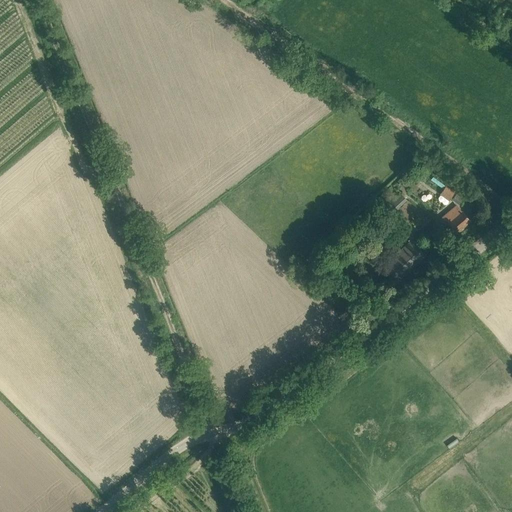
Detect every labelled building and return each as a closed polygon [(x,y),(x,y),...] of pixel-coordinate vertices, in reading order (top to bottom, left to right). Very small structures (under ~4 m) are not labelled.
[(445,184),(440,194),(450,200),(456,190),(445,184)] [(387,207),(393,213),(407,200),(400,193),(387,206),(388,206),(387,207)] [(452,199),(460,205),(464,200),(456,194),(452,199)] [(440,219),(446,225),(449,222),(457,231),(470,220),(462,211),(461,212),(456,205),(440,219)] [(385,265),(391,273),(398,280),(426,254),(420,248),(421,248),(420,247),(420,245),(422,244),(416,237),(385,265)]
